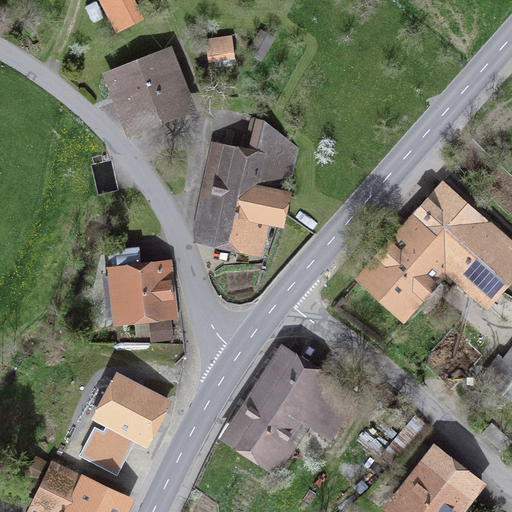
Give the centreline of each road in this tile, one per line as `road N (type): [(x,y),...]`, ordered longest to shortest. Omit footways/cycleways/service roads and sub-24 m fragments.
road 1 (secondary): [(284,299),(511,45)]
road 2 (unclassified): [(511,498),(464,433),(284,299)]
road 3 (secondary): [(147,511),(233,364),(284,299)]
